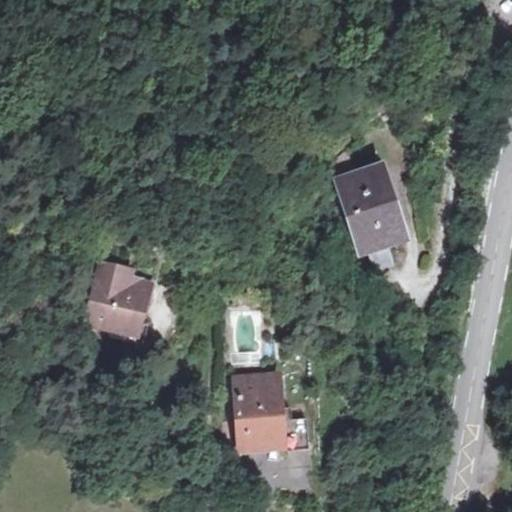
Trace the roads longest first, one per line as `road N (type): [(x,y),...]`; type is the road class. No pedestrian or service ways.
road 1 (track): [(0,0),(68,34),(180,175),(218,291),(211,511)]
road 2 (secondary): [(511,170),(450,511)]
road 3 (track): [(206,511),(165,438),(157,400)]
